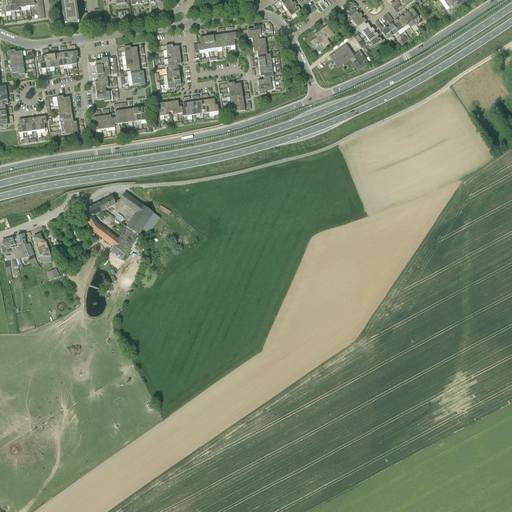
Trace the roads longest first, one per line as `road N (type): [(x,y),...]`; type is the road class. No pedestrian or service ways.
road 1 (trunk): [(511,7),(416,67),(284,126),(192,151),(0,183)]
road 2 (trunk): [(0,196),(271,144),(397,93),(511,22)]
road 3 (tertiary): [(318,97),(181,139),(0,169)]
road 4 (tertiary): [(497,0),(402,60),(318,97)]
road 5 (residential): [(0,236),(129,186)]
